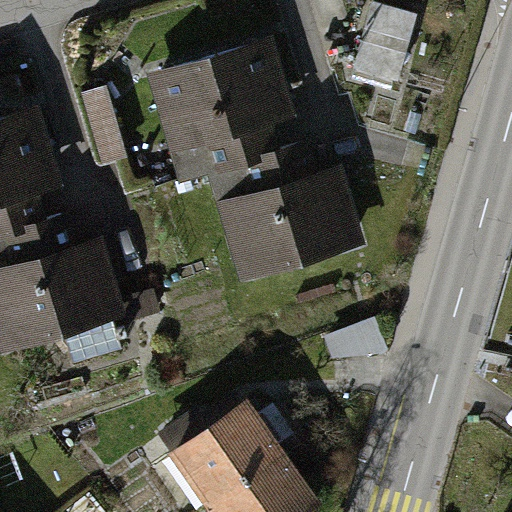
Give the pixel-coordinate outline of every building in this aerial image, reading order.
[(398,76),(416,11),(378,0),(373,0),(355,63),(398,76)] [(261,40),(162,70),(184,142),(203,136),(213,168),(241,160),(273,150),(263,118),(271,116),(265,96),(277,93),(261,40)] [(107,84),(85,90),(104,158),(125,152),(107,84)] [(28,109),(0,117),(0,231),(3,230),(40,219),(30,188),(37,185),(31,165),(43,162),(28,109)] [(301,142),(273,150),(241,160),(251,191),(231,197),(253,271),(351,241),(336,189),(324,192),(318,172),(310,174),(301,142)] [(40,219),(3,230),(13,263),(0,267),(0,297),(13,341),(63,327),(74,361),(123,346),(119,335),(127,333),(124,323),(116,326),(96,259),(84,263),(78,243),(71,245),(61,213),(40,219)] [(176,449),(170,453),(188,478),(193,474),(211,498),(281,448),(247,399),(209,426),(176,449)] [(166,435),(176,449),(209,426),(199,412),(166,435)] [(281,448),(211,498),(220,511),(294,511),(316,497),(281,448)]
